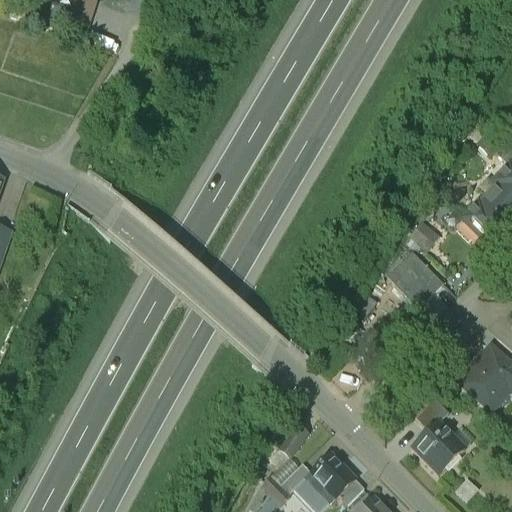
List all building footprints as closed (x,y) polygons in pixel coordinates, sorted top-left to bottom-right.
[(511,156),(505,149),(495,159),(507,170),(508,170),(511,174),(511,156)] [(497,190),(478,208),(477,207),(461,222),(490,250),(505,235),(504,233),(508,229),(508,226),(511,221),(511,174),(508,170),(507,170),(492,185),(497,190)] [(411,258),(386,283),(417,314),(442,289),(411,258)] [(511,373),(487,352),(457,387),(487,413),(505,393),(511,399),(511,373)] [(463,454),(437,428),(412,454),(438,480),(463,454)] [(309,481),(303,487),(327,511),(328,511),(354,487),(329,461),(309,481)] [(278,496),(269,505),(275,511),(281,511),(287,506),(286,504),(303,487),(309,481),(301,473),(278,496)] [(465,505),(476,491),(465,481),(453,495),(465,505)] [(278,496),(268,486),(259,495),(269,505),(278,496)]
